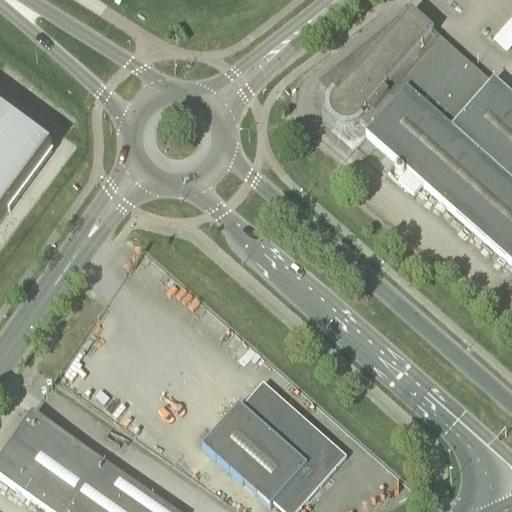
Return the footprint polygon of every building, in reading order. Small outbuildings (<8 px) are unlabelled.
[(401,23),(320,88),(334,100),(332,104),(330,107),(330,111),(330,115),(331,118),(333,122),(335,125),(338,127),(342,128),(346,129),(350,129),(353,128),(357,126),(360,123),(371,132),(366,138),(511,267),(511,100),(494,84),(491,87),(438,41),(407,21),(404,25),(403,25),(401,23)] [(509,54),(511,50),(511,24),(496,42),(509,54)] [(0,225),(52,154),(0,116),(0,225)] [(239,410),(202,451),(271,511),(273,508),(277,511),(301,511),(346,462),(263,388),(242,412),(239,410)] [(168,511),(33,418),(0,464),(0,483),(41,511),(168,511)]
